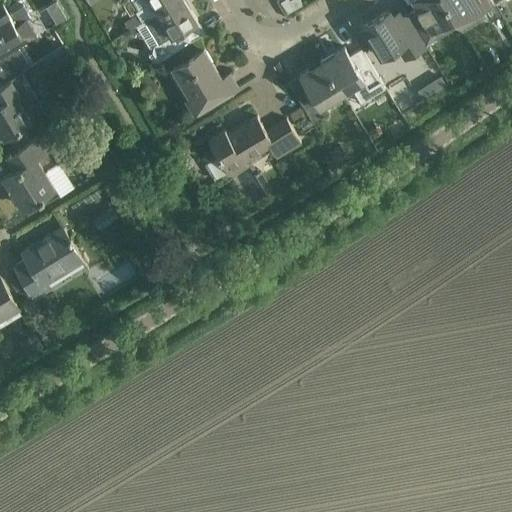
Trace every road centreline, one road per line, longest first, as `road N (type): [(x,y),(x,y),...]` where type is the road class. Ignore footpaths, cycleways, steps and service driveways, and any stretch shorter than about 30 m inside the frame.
road 1 (unclassified): [(0,412),(359,194),(511,89)]
road 2 (residential): [(234,0),(270,43),(355,0)]
